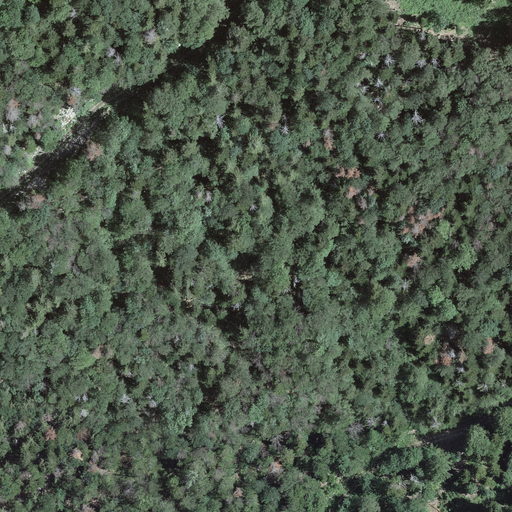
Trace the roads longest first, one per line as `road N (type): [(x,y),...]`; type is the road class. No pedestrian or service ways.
road 1 (track): [(234,0),(177,60),(95,108),(0,195)]
road 2 (track): [(331,511),(396,454),(511,405)]
